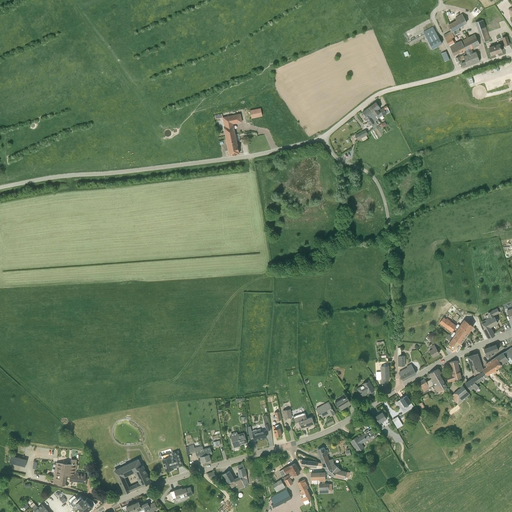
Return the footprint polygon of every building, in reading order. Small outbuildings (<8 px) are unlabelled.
[(449,24),(453,35),(457,33),(455,29),(467,22),(462,14),(458,17),(455,18),(456,20),(449,24)] [(487,40),(490,40),(483,19),(480,20),(475,22),(483,42),(487,40)] [(491,21),(493,30),(501,28),(499,19),(491,21)] [(453,35),(449,24),(448,25),(451,31),(444,35),(449,45),(454,42),(452,38),(454,37),(453,35)] [(442,43),(436,32),(433,26),(423,32),(426,37),(432,48),(442,43)] [(460,60),(464,59),(465,62),(461,64),(462,68),(480,61),(476,52),(473,53),(471,49),(480,45),(475,35),(461,41),(465,49),(466,49),(468,55),(463,57),(463,56),(459,57),(460,60)] [(460,52),(465,49),(461,41),(456,44),(460,52)] [(454,55),(460,52),(456,44),(450,47),(454,55)] [(501,51),(500,47),(499,45),(489,48),(491,55),(501,51)] [(445,61),(449,59),(446,51),(441,53),(445,61)] [(379,108),(380,108),(376,102),(369,107),(377,119),(383,115),(380,109),(379,108)] [(378,120),(377,119),(369,107),(362,112),(363,114),(364,115),(365,116),(365,117),(373,127),(377,124),(375,121),(378,120)] [(262,117),(261,109),(250,111),(252,119),(262,117)] [(238,149),(233,125),(233,124),(242,122),(240,113),(223,117),(225,127),(224,127),(229,150),(230,155),(239,154),(238,149)] [(355,137),(357,141),(361,139),(366,136),(367,135),(365,131),(355,137)] [(495,318),(493,315),(499,313),(497,308),(487,313),(489,318),(486,320),(482,322),(483,324),(482,324),(485,329),(484,329),(489,338),(494,335),(489,327),(497,323),(495,318)] [(454,329),(455,328),(458,324),(456,326),(447,319),(446,320),(444,318),(439,324),(451,332),(454,329)] [(473,326),(469,323),(464,319),(460,325),(469,332),(473,326)] [(460,325),(458,324),(455,328),(466,336),(469,332),(460,325)] [(461,343),(466,336),(455,328),(454,329),(456,330),(455,332),(456,333),(453,337),(461,343)] [(430,333),(425,341),(426,343),(428,340),(429,339),(433,344),(437,342),(435,340),(433,337),(433,336),(430,333)] [(461,343),(453,337),(449,334),(446,338),(450,341),(449,343),(457,349),(461,343)] [(439,353),(436,349),(434,344),(431,346),(432,348),(429,350),(430,352),(433,357),(439,353)] [(490,347),(492,352),(498,350),(496,344),(490,347)] [(491,353),(492,352),(490,347),(484,349),(487,358),(492,356),(491,353)] [(511,350),(510,347),(503,353),(507,359),(510,356),(511,358),(511,350)] [(508,361),(507,359),(503,353),(496,357),(501,366),(508,361)] [(474,354),(468,357),(473,373),(482,370),(478,357),(475,358),(474,354)] [(496,370),(501,366),(496,357),(488,363),(493,370),(492,371),(493,373),(494,374),(497,372),(496,370)] [(454,380),(456,379),(461,378),(456,360),(450,362),(453,375),(446,377),(448,382),(455,380),(454,380)] [(487,376),(488,375),(490,379),(488,375),(490,374),(490,375),(493,373),(492,371),(493,370),(488,363),(485,364),(487,367),(483,370),(484,371),(487,376)] [(380,379),(380,380),(381,385),(386,385),(385,379),(389,379),(388,366),(380,367),(381,371),(377,372),(377,380),(380,379)] [(403,380),(412,375),(408,367),(399,372),(399,373),(399,374),(403,380)] [(441,374),(440,373),(438,369),(429,373),(432,379),(426,382),(424,379),(418,383),(424,392),(430,389),(429,387),(434,384),(435,385),(433,386),(436,392),(447,387),(440,374),(441,374)] [(488,379),(488,381),(490,379),(488,375),(487,376),(484,371),(475,377),(479,382),(486,377),(487,380),(488,379)] [(476,384),(479,382),(475,377),(466,383),(465,383),(470,390),(474,387),(476,390),(479,388),(476,384)] [(374,390),(371,385),(368,380),(362,384),(362,385),(357,388),(362,395),(368,392),(368,393),(374,390)] [(451,396),(457,404),(470,395),(463,386),(453,393),(453,394),(451,396)] [(351,403),(349,399),(347,396),(335,402),(338,406),(340,410),(344,408),(342,405),(346,403),(347,406),(348,405),(351,403)] [(411,403),(409,400),(406,396),(400,400),(401,401),(398,403),(402,409),(411,403)] [(335,413),(332,409),(328,402),(316,408),(319,415),(321,414),(323,417),(329,413),(330,416),(335,413)] [(292,417),(290,409),(283,410),(285,419),(292,417)] [(313,419),(312,416),(307,418),(305,412),(293,416),(296,425),(299,424),(301,429),(311,425),(310,424),(312,424),(313,425),(314,424),(313,419)] [(387,419),(385,416),(382,412),(375,416),(378,420),(380,423),(387,419)] [(282,435),(280,428),(279,424),(273,426),(274,432),(276,437),(282,435)] [(266,437),(264,430),(261,431),(260,429),(252,431),(255,440),(266,437)] [(376,436),(375,434),(372,429),(369,431),(368,429),(364,432),(365,434),(358,438),(357,437),(350,441),(357,452),(364,447),(362,444),(372,437),(373,438),(376,436)] [(247,443),(244,432),(238,434),(237,432),(230,434),(234,447),(238,446),(238,444),(240,444),(240,445),(247,443)] [(210,459),(209,454),(212,454),(210,447),(203,449),(202,446),(195,448),(194,444),(188,446),(190,454),(196,453),(197,457),(200,457),(202,462),(205,461),(206,462),(207,461),(207,460),(210,459)] [(327,449),(325,450),(324,447),(318,450),(320,456),(323,463),(329,460),(327,454),(329,453),(327,449)] [(177,467),(182,465),(178,451),(172,453),(173,457),(170,458),(170,457),(162,460),(164,465),(164,466),(166,471),(174,469),(173,467),(176,466),(176,467),(177,467)] [(11,456),(10,463),(25,467),(27,460),(11,456)] [(76,473),(77,464),(76,464),(77,459),(71,459),(71,463),(57,462),(57,463),(53,483),(59,485),(65,486),(66,475),(70,476),(70,480),(85,482),(86,475),(76,473)] [(326,469),(333,475),(339,469),(334,464),(332,459),(329,460),(323,463),(322,462),(322,465),(324,465),(324,466),(325,466),(326,469)] [(115,471),(125,493),(142,486),(151,482),(143,466),(142,466),(139,460),(115,471)] [(283,478),(285,480),(289,477),(290,479),(293,478),(292,477),(300,473),(295,463),(279,471),(282,476),(289,472),(290,474),(283,478)] [(246,475),(244,469),(244,467),(238,469),(240,477),(234,480),(229,471),(224,474),(232,488),(236,485),(239,490),(244,487),(245,487),(244,486),(247,485),(246,475)] [(339,469),(333,475),(344,479),(345,478),(346,477),(348,478),(350,472),(346,472),(346,471),(340,470),(340,469),(339,469)] [(210,481),(217,479),(214,471),(208,473),(210,481)] [(322,480),(322,484),(325,484),(325,480),(325,473),(311,473),(311,478),(320,478),(320,481),(322,480)] [(293,483),(290,479),(289,477),(285,480),(284,480),(288,486),(293,483)] [(285,487),(281,479),(277,481),(277,482),(272,485),(276,492),(285,487)] [(307,488),(304,479),(299,482),(300,486),(302,490),(301,491),(303,497),(301,498),(302,501),(311,498),(306,488),(307,488)] [(331,490),(331,484),(325,484),(322,484),(319,484),(319,489),(320,489),(320,492),(329,491),(329,490),(331,490)] [(181,499),(189,496),(186,488),(180,490),(180,489),(174,491),(176,495),(177,499),(180,498),(181,499)] [(287,490),(286,489),(270,498),(275,507),(291,498),(287,490)] [(77,498),(76,498),(74,495),(69,500),(71,503),(69,504),(75,511),(78,508),(82,511),(87,511),(96,504),(92,500),(88,498),(86,499),(84,500),(80,496),(77,499),(77,498)] [(140,506),(139,502),(133,504),(135,511),(136,511),(144,509),(145,511),(151,511),(157,509),(151,496),(145,498),(147,503),(140,506)] [(220,511),(232,511),(234,510),(226,503),(219,511),(220,511)]
